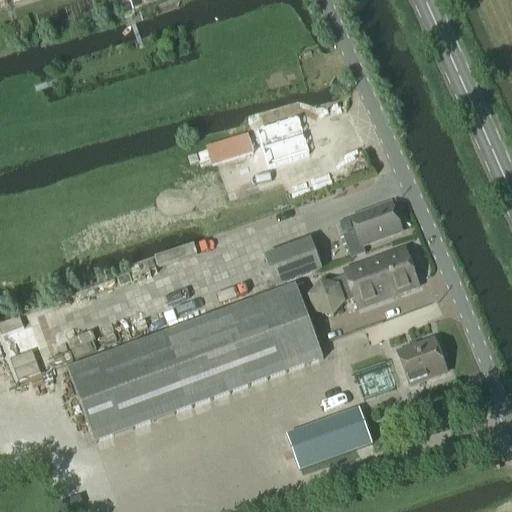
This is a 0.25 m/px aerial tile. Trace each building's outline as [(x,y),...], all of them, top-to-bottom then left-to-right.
[(132,0),(136,9),(163,0),(132,0)] [(312,103),(273,113),(284,156),(323,146),(312,103)] [(247,137),(206,150),(211,169),(253,156),(247,137)] [(362,249),(400,235),(390,207),(351,221),(355,234),(342,238),(351,261),(364,256),(362,249)] [(315,258),(321,256),(316,242),(310,244),(310,243),(265,259),(276,290),(321,273),(315,258)] [(342,274),(344,279),(335,282),(337,287),(319,284),(307,298),(313,315),(331,318),(343,305),(352,301),(356,312),(418,290),(404,252),(392,256),(389,248),(367,256),(370,264),(342,274)] [(95,445),(323,361),(296,289),(68,373),(95,445)] [(409,388),(445,375),(433,342),(397,356),(409,388)] [(386,364),(353,376),(362,402),(395,390),(386,364)] [(299,471),(355,451),(343,417),(287,437),(299,471)]
